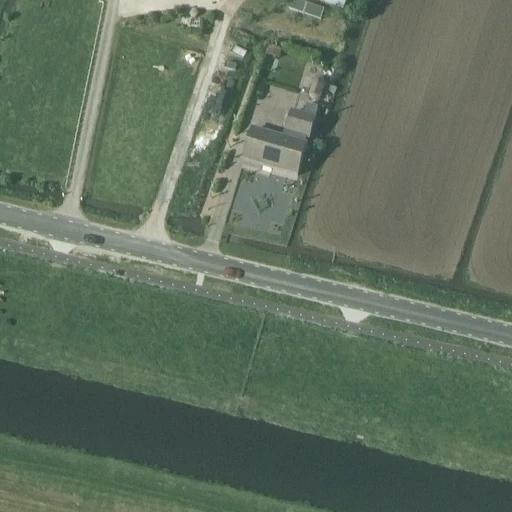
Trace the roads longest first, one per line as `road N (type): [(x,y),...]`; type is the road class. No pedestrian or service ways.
road 1 (tertiary): [(511,335),(0,214)]
road 2 (track): [(0,462),(222,511)]
